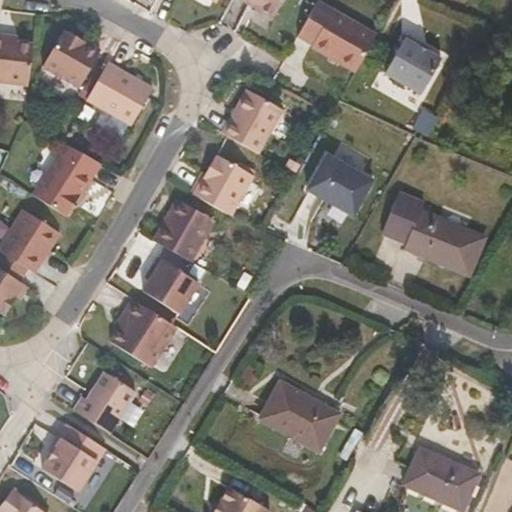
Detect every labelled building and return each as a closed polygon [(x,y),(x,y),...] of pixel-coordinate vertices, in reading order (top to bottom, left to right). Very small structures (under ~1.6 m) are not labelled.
[(234,0),(271,20),(281,0),(234,0)] [(309,50),(345,70),(366,33),(314,3),(294,38),(310,47),(309,50)] [(37,70),(74,90),(94,55),(57,34),(37,70)] [(449,53),(400,34),(382,81),(432,98),(449,53)] [(10,40),(0,38),(0,44),(10,46),(10,40)] [(0,87),(20,89),(25,48),(10,46),(0,44),(0,87)] [(146,91),(101,66),(81,102),(126,127),(146,91)] [(214,137),(248,155),(272,111),(239,93),(214,137)] [(59,221),(92,166),(60,148),(27,201),(59,221)] [(318,151),(296,187),(341,212),(363,177),(318,151)] [(187,195),(223,215),(242,178),(208,158),(187,195)] [(387,198),(369,236),(393,247),(391,252),(454,280),(469,244),(407,215),(410,209),(387,198)] [(147,243),(184,264),(206,224),(168,203),(147,243)] [(0,262),(20,275),(26,279),(50,238),(15,215),(0,239),(0,262)] [(173,318),(193,287),(153,261),(143,275),(148,278),(138,295),(173,318)] [(13,286),(20,275),(0,262),(0,314),(16,289),(13,286)] [(147,372),(171,332),(126,304),(113,324),(120,328),(115,335),(107,347),(147,372)] [(109,330),(115,335),(120,328),(113,324),(109,330)] [(67,414),(104,438),(129,397),(99,378),(81,405),(75,400),(67,414)] [(284,393),(262,432),(292,448),(293,445),(323,460),(342,425),(284,393)] [(72,496),(98,454),(60,430),(52,443),(55,446),(38,475),(72,496)] [(423,459),(406,495),(443,511),(470,511),(482,485),(423,459)] [(270,511),(273,508),(223,489),(214,511),(270,511)] [(0,511),(35,511),(7,495),(0,505),(0,511)]
